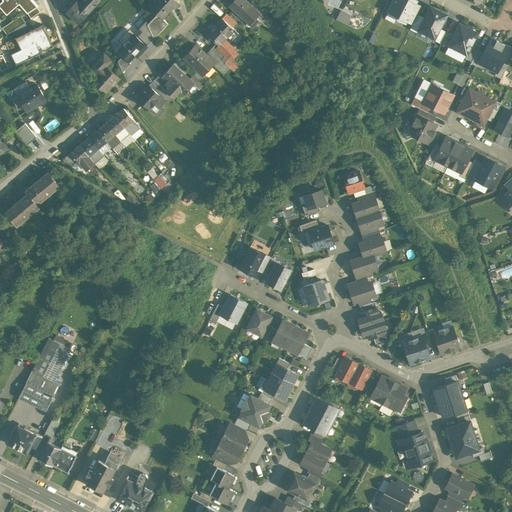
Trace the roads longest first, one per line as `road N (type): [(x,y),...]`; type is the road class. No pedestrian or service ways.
road 1 (residential): [(96,117),(210,0)]
road 2 (residential): [(418,371),(442,462),(417,511)]
road 3 (residential): [(337,335),(344,311),(335,269),(348,236),(336,199)]
road 4 (residential): [(224,276),(337,335)]
road 5 (residential): [(96,117),(49,0)]
road 6 (residential): [(0,189),(96,117)]
